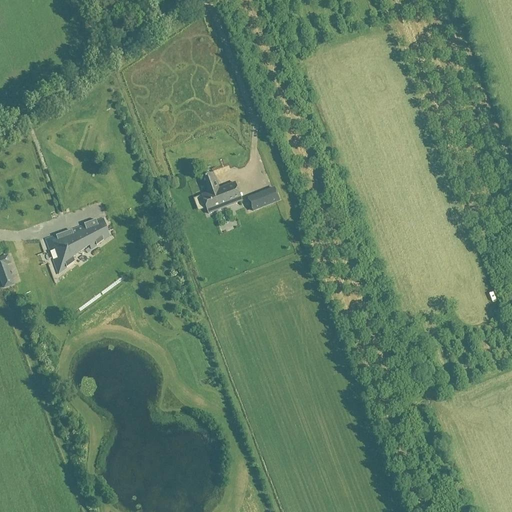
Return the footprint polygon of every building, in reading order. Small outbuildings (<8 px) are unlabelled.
[(219,188),(213,174),(201,178),(207,194),(201,196),(208,213),(240,201),(233,182),(219,188)] [(279,202),(274,189),(248,199),(253,212),(279,202)] [(223,218),(234,216),(232,208),(221,211),(223,218)] [(95,223),(94,221),(87,224),(87,226),(69,232),(70,234),(63,236),(63,234),(54,237),(54,238),(45,241),(49,252),(55,250),(58,260),(52,262),(57,275),(73,263),(71,258),(88,246),(90,251),(107,238),(101,221),(95,223)] [(0,279),(1,281),(10,278),(5,265),(10,264),(7,257),(0,259),(0,279)] [(13,285),(10,278),(1,281),(3,289),(13,285)]
